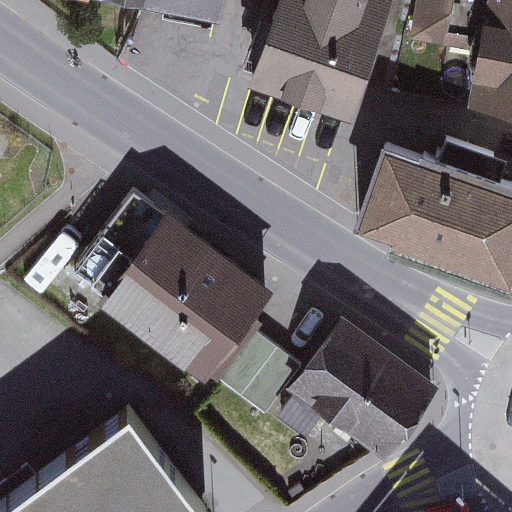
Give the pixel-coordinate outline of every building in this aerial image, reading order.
[(234,22),(237,0),(111,0),(111,1),(234,22)] [(293,0),(264,81),(369,119),(413,0),(293,0)] [(511,110),(511,0),(427,0),(428,0),(418,47),(492,62),(483,105),(511,110)] [(511,279),(511,186),(381,146),(355,224),(511,282),(511,279)] [(270,288),(122,192),(64,280),(212,377),(270,288)] [(430,379),(343,319),(311,365),(298,383),(325,402),(386,443),(430,379)] [(258,421),(302,364),(247,336),(211,387),(258,421)] [(230,511),(231,511),(153,404),(2,511),(230,511)]
